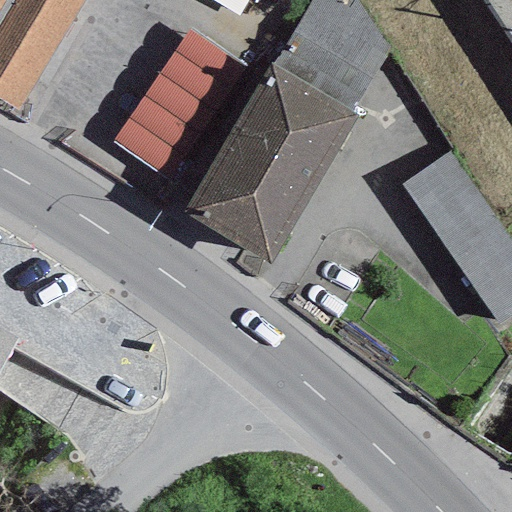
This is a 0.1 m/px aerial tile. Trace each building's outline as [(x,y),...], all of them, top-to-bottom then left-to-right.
[(0,0),(0,100),(17,110),(82,0),(0,0)] [(209,0),(237,16),(247,0),(209,0)] [(271,65),(351,112),(388,50),(357,0),(309,0),(298,19),(271,65)] [(282,0),(279,7),(298,19),(309,0),(282,0)] [(173,184),(248,69),(187,29),(112,144),(173,184)] [(351,112),(271,65),(182,214),(268,266),(358,117),(351,112)] [(401,184),(499,325),(511,316),(511,245),(447,152),(401,184)] [(0,369),(19,337),(0,326),(0,369)]
